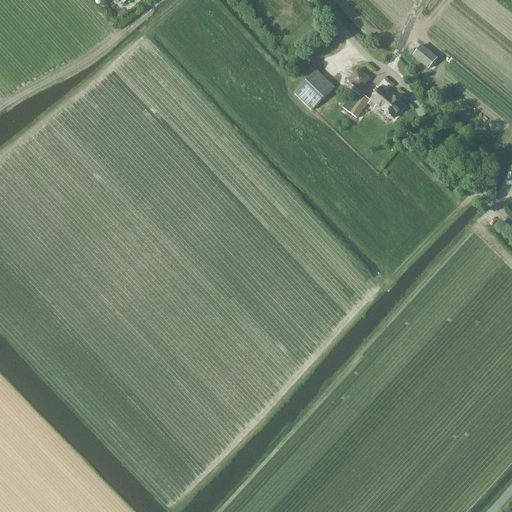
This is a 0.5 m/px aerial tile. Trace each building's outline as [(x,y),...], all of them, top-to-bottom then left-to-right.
[(413,56),(428,69),(437,58),(422,46),(413,56)] [(349,81),(361,89),(369,77),(358,69),(349,81)] [(294,93),(312,111),(335,88),(317,70),(294,93)] [(377,94),(371,101),(391,117),(402,105),(390,95),(389,97),(385,93),(386,92),(385,92),(385,93),(382,90),(382,89),(381,89),(380,90),(377,88),(374,92),(377,94)] [(355,92),(343,109),(357,119),(370,101),(363,96),(362,97),(355,92)]
